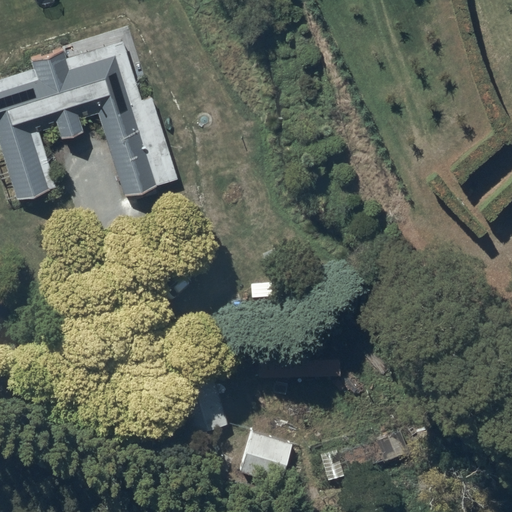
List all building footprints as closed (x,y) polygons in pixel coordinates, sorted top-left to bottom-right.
[(36,53),(38,60),(0,72),(0,147),(17,198),(56,185),(37,126),(52,121),(57,137),(84,128),(79,110),(96,105),(124,190),(175,173),(128,31),(66,51),(64,44),(36,53)] [(317,334),(303,345),(320,366),(334,355),(317,334)] [(253,338),(253,356),(292,356),(292,338),(253,338)] [(220,422),(218,377),(185,378),(186,424),(220,422)] [(287,439),(249,431),(242,465),(280,473),(287,439)]
